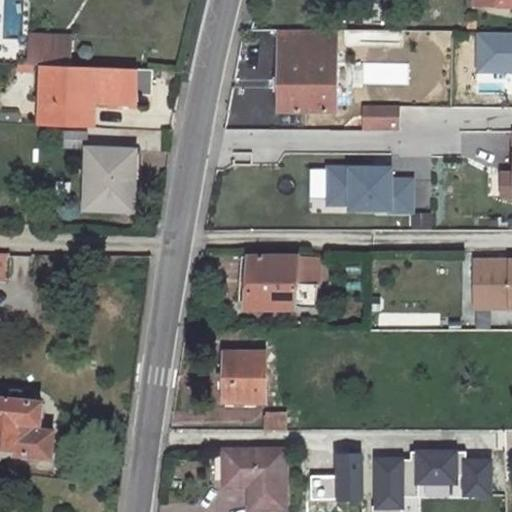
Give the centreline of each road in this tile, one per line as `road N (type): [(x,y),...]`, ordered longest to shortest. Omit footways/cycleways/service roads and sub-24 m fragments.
road 1 (unclassified): [(178,248),(140,511)]
road 2 (unclassified): [(227,0),(178,248)]
road 3 (residential): [(178,248),(0,241)]
